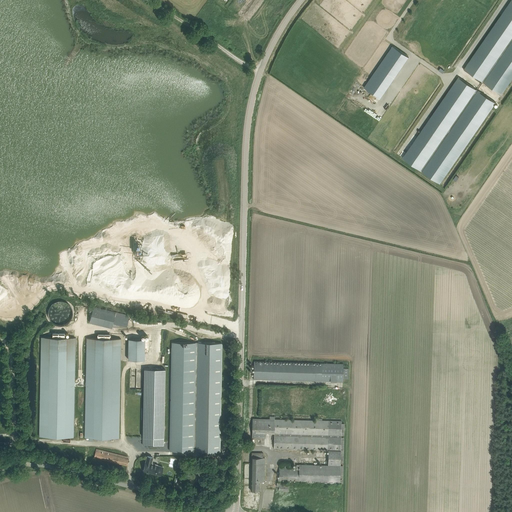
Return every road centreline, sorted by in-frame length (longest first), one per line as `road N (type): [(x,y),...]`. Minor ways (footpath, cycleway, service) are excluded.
road 1 (tertiary): [(235,511),(247,125),(261,67),(301,0)]
road 2 (unclassified): [(20,464),(233,511)]
road 3 (unknown): [(241,333),(181,305),(89,280)]
road 4 (track): [(151,0),(238,61),(261,67)]
